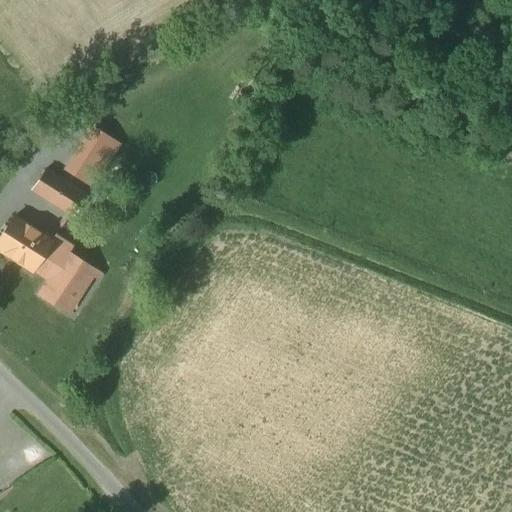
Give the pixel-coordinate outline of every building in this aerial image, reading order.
[(103,170),(87,159),(74,178),(91,189),(103,170)] [(45,170),(32,190),(73,216),(86,196),(45,170)] [(46,250),(52,241),(14,217),(0,237),(0,250),(32,271),(34,268),(46,250)] [(63,260),(46,250),(34,268),(51,279),(41,294),(67,311),(93,271),(67,254),(63,260)] [(54,458),(0,496),(0,499),(9,511),(33,511),(73,484),(54,458)]
